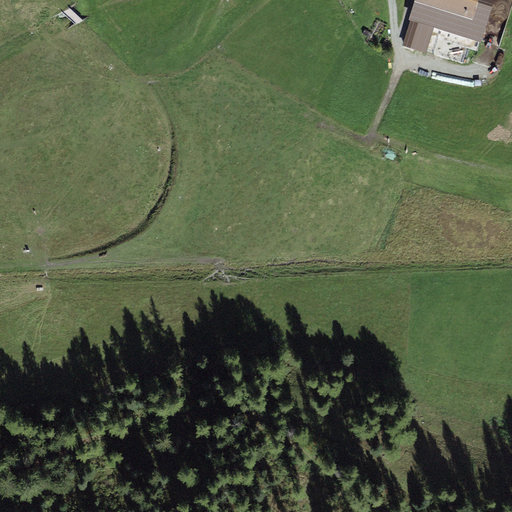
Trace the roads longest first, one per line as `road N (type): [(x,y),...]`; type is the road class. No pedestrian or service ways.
road 1 (track): [(0,466),(79,445),(169,398),(297,424),(348,503),(371,511)]
road 2 (track): [(391,0),(401,56),(478,67)]
